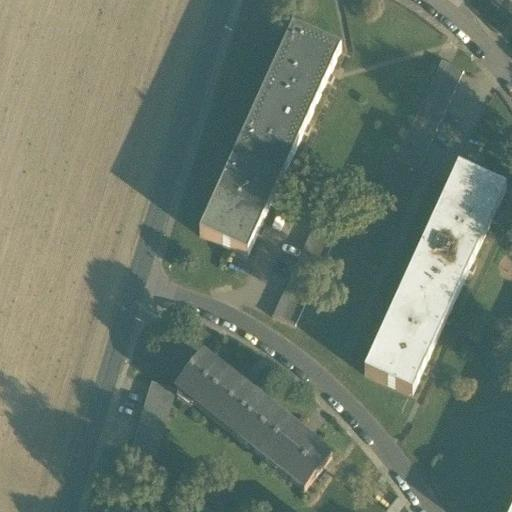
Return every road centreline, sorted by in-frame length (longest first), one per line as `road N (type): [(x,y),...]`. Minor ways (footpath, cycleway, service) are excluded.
road 1 (residential): [(138,285),(209,312),(290,358),(382,438),(423,511)]
road 2 (unclassified): [(138,285),(226,0)]
road 3 (unclassified): [(68,511),(138,285)]
